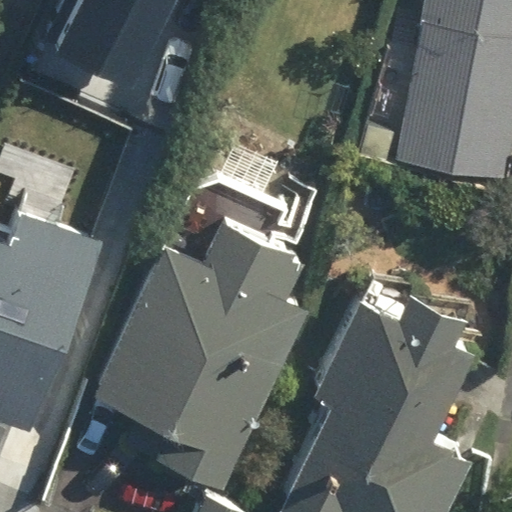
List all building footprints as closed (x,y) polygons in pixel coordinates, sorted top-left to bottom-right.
[(403,104),(363,101),(361,133),(401,136),(400,151),(511,159),(511,0),(427,0),(427,8),(410,6),(403,104)] [(300,234),(323,184),(237,146),(225,171),(197,159),(100,379),(189,418),(174,452),(229,477),(313,285),(294,277),(311,239),(300,234)] [(22,194),(0,183),(0,375),(49,397),(127,219),(30,176),(22,194)] [(441,419),(489,316),(410,279),(405,291),(367,273),(318,379),(329,384),(276,497),(309,511),(438,511),(475,434),(441,419)] [(248,511),(254,503),(208,479),(190,511),(248,511)]
